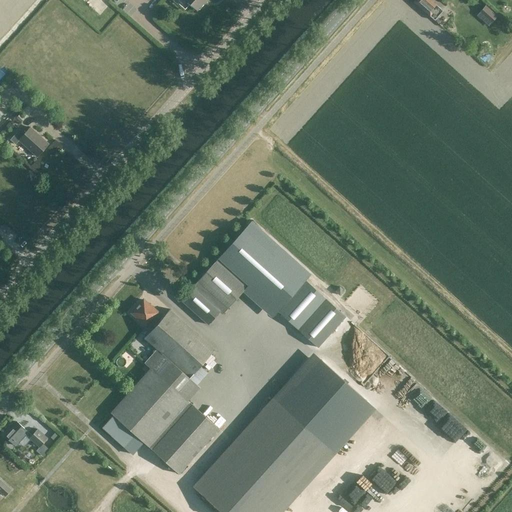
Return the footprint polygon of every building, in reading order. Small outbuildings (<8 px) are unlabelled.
[(186,0),(198,10),(206,0),(186,0)] [(427,14),(435,4),(431,0),(414,0),(413,2),(427,14)] [(488,26),(497,16),(486,5),(476,15),(488,26)] [(37,156),(48,143),(30,127),(25,134),(20,129),(10,140),(15,144),(19,140),(37,156)] [(218,258),(214,262),(244,289),(248,285),(277,311),(305,280),(246,227),(218,258)] [(192,286),(180,299),(186,304),(208,324),(220,311),(222,313),(244,289),(214,262),(198,281),(193,287),(192,286)] [(150,368),(111,412),(161,458),(179,473),(219,428),(188,400),(178,391),(200,365),(215,349),(170,308),(159,321),(155,318),(159,313),(151,305),(150,304),(143,299),(138,304),(138,305),(131,312),(147,326),(148,325),(152,329),(144,338),(156,349),(144,362),(150,368)] [(345,316),(326,299),(298,330),(317,347),(345,316)] [(282,405),(202,494),(221,511),(266,511),(326,445),(366,400),(322,360),(282,405)] [(4,435),(16,446),(26,434),(30,437),(40,446),(47,438),(37,429),(32,435),(17,422),(4,435)] [(0,490),(6,495),(12,489),(1,479),(0,478),(0,490)]
